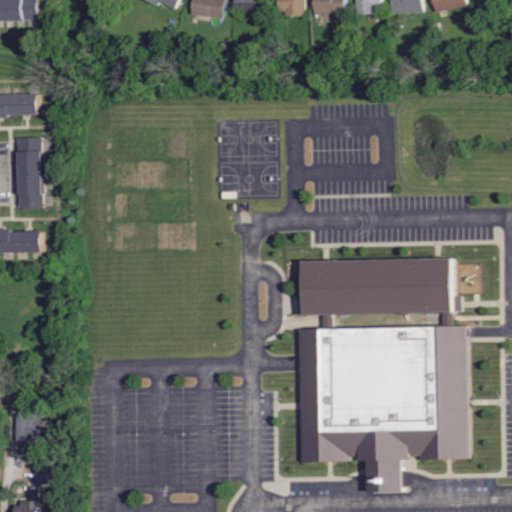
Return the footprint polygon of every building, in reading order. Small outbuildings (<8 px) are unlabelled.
[(0,18),(0,0),(40,0),(40,18),(0,18)] [(182,0),(177,9),(162,1),(160,5),(151,0),(182,0)] [(228,0),(226,18),(194,13),(195,0),(228,0)] [(238,10),(237,0),(272,0),(273,9),(238,10)] [(287,15),(287,10),(281,10),(281,0),(308,0),(308,15),(287,15)] [(317,13),(317,0),(349,0),(349,13),(317,13)] [(359,14),(358,0),(385,0),(385,9),(380,9),(380,13),(359,14)] [(395,13),(394,0),(426,0),(426,12),(395,13)] [(439,11),(436,0),(470,0),(472,5),(439,11)] [(0,117),(0,93),(43,93),(43,114),(14,115),(14,117),(0,117)] [(23,208),(21,138),(44,137),(44,150),(47,150),(48,194),(45,194),(46,208),(23,208)] [(0,252),(0,228),(17,228),(17,231),(46,231),(46,252),(0,252)] [(306,260),(456,257),(457,294),(463,294),(464,309),(458,309),(456,311),(457,324),(447,324),(447,311),(336,314),(336,327),(326,327),(326,314),(307,315),(307,310),(301,310),(301,294),(307,294),(306,260)] [(470,324),(473,457),(423,459),(423,455),(412,455),(413,459),(405,459),(406,490),(371,491),(371,460),(363,460),(363,456),(353,456),(353,460),(305,461),(301,329),(337,328),(470,324)] [(20,441),(46,440),(46,414),(20,414),(20,441)] [(57,481),(56,458),(39,459),(39,482),(57,481)] [(16,511),(16,504),(22,504),(21,500),(30,500),(30,484),(40,484),(40,511),(16,511)]
